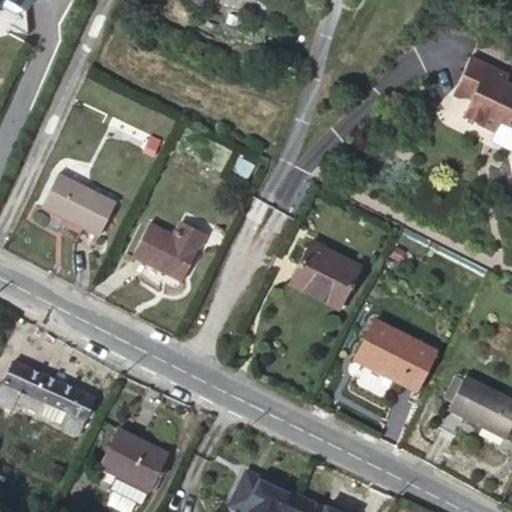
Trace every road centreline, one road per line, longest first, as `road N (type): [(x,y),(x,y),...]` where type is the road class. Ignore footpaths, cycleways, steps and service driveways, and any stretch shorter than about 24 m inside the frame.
road 1 (tertiary): [(447,511),(0,282)]
road 2 (unknown): [(178,373),(282,175),(331,0)]
